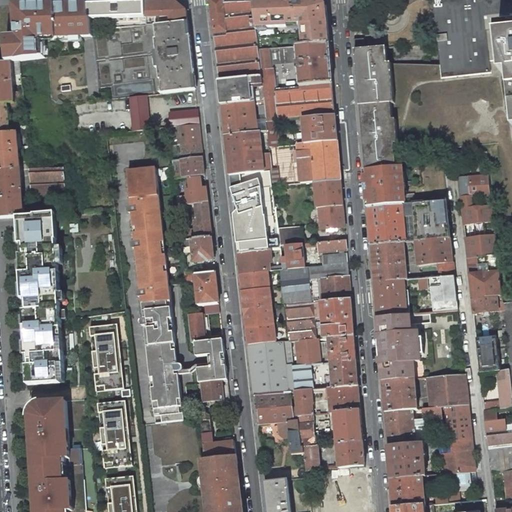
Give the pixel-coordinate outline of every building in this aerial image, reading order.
[(258,30),(257,28),(254,0),(210,0),(220,81),(249,78),(262,77),(261,70),(259,50),(257,30),(258,30)] [(319,0),(254,0),(257,28),(258,28),(258,26),(264,26),(264,28),(289,27),(289,25),(303,24),(305,45),(303,45),(303,46),(330,43),(326,6),(319,0)] [(511,0),(492,0),(479,1),(478,0),(433,0),(437,43),(442,78),(491,72),(489,61),(502,59),(504,76),(511,75),(511,88),(511,0)] [(173,1),(145,2),(146,16),(155,15),(156,26),(186,22),(184,11),(173,1)] [(145,2),(89,4),(89,19),(92,19),(146,17),(146,16),(145,2)] [(89,4),(44,6),(48,39),(92,37),(92,19),(89,19),(89,4)] [(21,6),(16,9),(18,28),(18,36),(7,37),(8,63),(11,63),(20,61),(40,59),(40,42),(43,39),(48,39),(44,6),(21,6)] [(156,26),(163,94),(196,90),(188,22),(186,22),(156,26)] [(333,84),(330,43),(303,46),(297,46),(301,87),(333,84)] [(356,48),(366,168),(398,165),(396,141),(399,141),(397,117),(394,117),(393,101),(396,101),(392,61),(389,61),(388,45),(356,48)] [(259,50),(261,70),(274,69),(273,64),(296,62),(295,47),(259,50)] [(8,63),(0,63),(0,104),(24,102),(23,92),(14,93),(13,76),(22,74),(20,61),(11,63),(8,63)] [(274,69),(261,70),(262,77),(263,86),(262,86),(264,101),(265,104),(265,106),(266,114),(266,120),(267,122),(276,121),(280,120),(276,90),(274,69)] [(35,77),(22,78),(23,92),(24,102),(25,110),(27,127),(27,131),(29,152),(30,169),(64,168),(64,167),(63,155),(43,156),(40,130),(36,130),(34,111),(39,110),(35,77)] [(249,78),(220,81),(223,106),(252,103),(252,100),(249,78)] [(336,116),(333,84),(301,87),(276,90),(280,120),(296,119),(336,116)] [(252,100),(252,103),(253,103),(257,102),(264,101),(262,86),(258,87),(258,90),(254,90),(255,100),(252,100)] [(146,96),(131,97),(134,131),(149,130),(146,96)] [(24,102),(0,104),(0,134),(18,133),(27,131),(27,127),(19,128),(18,126),(10,127),(9,119),(11,119),(11,116),(9,116),(9,112),(25,110),(24,102)] [(73,104),(74,108),(74,112),(83,111),(82,103),(73,104)] [(252,103),(223,106),(226,136),(261,133),(268,132),(267,122),(266,120),(255,122),(253,103),(252,103)] [(74,108),(60,110),(63,138),(77,137),(76,128),(74,112),(74,108)] [(198,111),(170,114),(171,128),(199,125),(198,111)] [(298,144),(306,143),(306,144),(338,141),(336,116),(296,119),(297,131),(304,130),(305,133),(297,134),(298,144)] [(276,121),(267,122),(268,132),(269,147),(279,146),(276,121)] [(203,158),(199,125),(171,128),(169,128),(171,146),(182,145),(183,160),(203,158)] [(85,128),(76,128),(77,137),(86,136),(85,128)] [(18,133),(0,134),(0,171),(30,169),(29,152),(20,153),(18,133)] [(261,133),(226,136),(230,175),(272,171),(270,154),(263,155),(261,133)] [(312,153),(315,183),(341,181),(338,141),(306,144),(306,143),(298,144),(298,151),(294,151),(295,161),(310,160),(309,153),(312,153)] [(472,153),(456,154),(458,163),(472,162),(472,153)] [(183,160),(173,161),(175,180),(205,176),(203,158),(183,160)] [(366,168),(369,207),(416,203),(415,194),(405,195),(403,167),(398,165),(366,168)] [(30,169),(0,171),(0,197),(24,196),(23,193),(26,193),(26,190),(32,189),(33,197),(67,195),(64,168),(30,169)] [(157,168),(128,171),(132,200),(135,199),(135,206),(130,207),(128,208),(128,210),(128,212),(129,213),(131,214),(133,214),(136,241),(133,242),(132,244),(131,246),(132,248),(134,249),(136,249),(140,249),(141,255),(138,255),(141,284),(144,283),(145,290),(139,290),(138,292),(137,293),(137,296),(138,297),(140,298),(142,298),(145,318),(143,318),(141,319),(140,321),(140,323),(141,325),(143,326),(149,325),(149,332),(146,332),(156,424),(185,421),(180,382),(177,382),(176,372),(181,372),(182,371),(184,370),(184,368),(184,366),(182,365),(181,364),(178,364),(157,168)] [(234,213),(275,207),(272,171),(230,175),(234,213)] [(475,177),(459,178),(461,198),(462,198),(471,197),(472,207),(494,206),(492,195),(491,195),(489,175),(480,176),(480,173),(475,174),(475,177)] [(177,198),(178,206),(197,204),(196,204),(208,203),(207,189),(202,189),(201,178),(190,180),(191,190),(187,191),(188,197),(177,198)] [(317,208),(320,208),(344,206),(341,181),(315,183),(317,208)] [(24,196),(0,197),(0,218),(19,218),(26,217),(24,196)] [(499,256),(494,206),(472,207),(471,197),(462,198),(468,259),(499,256)] [(416,241),(451,238),(447,200),(416,203),(369,207),(372,245),(404,243),(416,241)] [(196,204),(197,204),(198,220),(195,221),(196,231),(181,233),(182,240),(212,237),(208,203),(196,204)] [(344,206),(320,208),(321,230),(345,228),(344,206)] [(281,247),(279,229),(277,212),(276,212),(275,207),(234,213),(239,254),(269,250),(281,249),(281,247)] [(26,217),(19,218),(19,236),(17,236),(18,246),(22,246),(23,255),(20,255),(21,263),(19,263),(19,275),(22,275),(22,286),(20,286),(21,290),(21,297),(21,301),(25,301),(26,311),(24,311),(24,318),(22,318),(23,328),(25,328),(25,344),(24,344),(25,357),(26,357),(26,367),(27,387),(60,385),(60,384),(66,384),(66,373),(64,373),(62,321),(67,321),(66,293),(60,294),(58,265),(64,265),(63,247),(57,248),(56,214),(35,215),(35,217),(26,217)] [(286,246),(303,245),(303,244),(302,227),(279,229),(281,247),(286,246)] [(212,237),(182,240),(183,255),(194,254),(195,262),(196,263),(207,262),(208,261),(215,260),(212,237)] [(440,277),(455,276),(451,238),(416,241),(419,266),(439,264),(440,277)] [(347,251),(346,240),(318,243),(318,250),(316,250),(316,253),(347,251)] [(372,245),(375,283),(408,280),(404,243),(372,245)] [(303,248),(303,245),(286,246),(287,259),(282,260),(283,266),(283,270),(306,268),(303,248)] [(239,254),(241,275),(269,271),(282,270),(283,270),(283,266),(271,267),(269,250),(239,254)] [(323,266),(349,264),(348,254),(322,256),(323,266)] [(468,259),(470,276),(473,300),(503,296),(499,256),(468,259)] [(282,270),(286,306),(313,303),(310,280),(322,279),(324,302),(351,299),(349,264),(323,266),(306,268),(283,270),(282,270)] [(245,310),(273,307),(269,271),(241,275),(245,310)] [(216,273),(185,276),(186,281),(197,280),(199,307),(205,306),(220,305),(216,273)] [(375,283),(378,318),(410,316),(410,315),(438,313),(436,292),(456,289),(455,276),(440,277),(408,280),(375,283)] [(503,296),(473,300),(474,314),(504,311),(503,296)] [(329,339),(355,336),(351,299),(324,302),(313,303),(286,306),(291,342),(296,341),(317,340),(316,320),(323,319),(323,326),(321,326),(321,329),(324,328),(325,339),(329,339)] [(220,305),(205,306),(206,315),(221,313),(220,305)] [(273,307),(245,310),(249,345),(277,343),(273,307)] [(193,313),(189,313),(192,343),(196,343),(205,342),(202,314),(194,315),(193,313)] [(378,318),(383,382),(416,379),(424,378),(422,362),(421,362),(419,331),(412,332),(410,316),(378,318)] [(118,324),(90,327),(96,392),(124,389),(120,342),(118,324)] [(498,372),(501,372),(497,337),(482,338),(481,334),(476,334),(481,374),(498,372)] [(332,363),(357,361),(355,336),(329,339),(332,363)] [(299,366),(321,364),(319,339),(317,340),(296,341),(299,366)] [(205,369),(199,369),(200,384),(203,384),(228,381),(224,340),(205,342),(196,343),(197,357),(212,356),(214,368),(212,368),(211,367),(206,368),(205,369)] [(292,392),(296,391),(293,366),(291,342),(277,343),(249,345),(255,395),(292,392)] [(334,388),(359,386),(357,361),(332,363),(334,388)] [(299,366),(293,366),(296,391),(311,390),(327,389),(324,364),(321,364),(299,366)] [(511,408),(511,386),(510,371),(501,372),(498,372),(502,402),(484,404),(485,412),(496,410),(511,408)] [(446,407),(469,405),(466,375),(428,378),(431,409),(439,408),(446,407)] [(383,382),(386,413),(413,410),(419,410),(416,379),(383,382)] [(228,381),(203,384),(205,403),(231,400),(228,381)] [(334,388),(329,389),(331,414),(336,413),(361,411),(359,386),(334,388)] [(299,417),(313,415),(311,390),(296,391),(299,417)] [(289,422),(295,421),(292,392),(255,395),(259,425),(279,423),(289,423),(289,422)] [(127,401),(97,404),(104,469),(133,466),(127,401)] [(70,450),(67,402),(44,404),(39,405),(35,408),(32,412),(31,417),(36,511),(86,511),(85,481),(83,481),(81,449),(70,450)] [(450,442),(473,439),(469,405),(446,407),(450,442)] [(431,409),(423,409),(424,422),(440,420),(439,408),(431,409)] [(386,413),(389,447),(416,445),(413,410),(386,413)] [(498,422),(496,410),(485,412),(489,449),(511,446),(511,431),(507,432),(506,421),(498,422)] [(336,413),(338,444),(364,442),(361,411),(336,413)] [(200,412),(203,443),(214,441),(211,415),(205,412),(200,412)] [(299,417),(300,421),(302,448),(304,448),(317,446),(316,437),(312,437),(311,424),(315,423),(314,415),(313,415),(299,417)] [(305,454),(304,448),(302,448),(300,421),(295,421),(289,422),(289,423),(279,423),(280,434),(286,439),(291,439),(292,455),(305,454)] [(389,447),(392,480),(424,477),(447,474),(470,472),(476,472),(473,439),(450,442),(416,445),(389,447)] [(203,443),(205,460),(237,456),(235,442),(214,444),(214,441),(203,443)] [(340,468),(342,468),(366,466),(364,442),(338,444),(340,468)] [(317,446),(304,448),(305,454),(307,471),(321,470),(318,446),(317,446)] [(511,446),(489,449),(491,470),(505,472),(508,498),(511,497),(511,446)] [(243,511),(237,456),(205,460),(202,460),(208,511),(243,511)] [(332,511),(369,511),(366,466),(329,470),(332,511)] [(447,474),(448,487),(472,485),(470,472),(447,474)] [(138,511),(135,476),(106,479),(108,511),(138,511)] [(394,509),(425,506),(427,506),(426,495),(431,494),(430,487),(425,487),(424,477),(392,480),(394,509)] [(291,511),(288,480),(265,482),(268,511),(291,511)] [(448,491),(437,492),(438,505),(448,504),(448,491)] [(310,504),(311,511),(324,511),(324,503),(310,504)]
